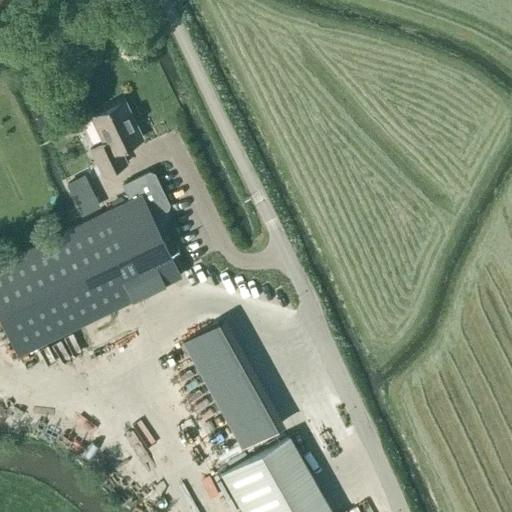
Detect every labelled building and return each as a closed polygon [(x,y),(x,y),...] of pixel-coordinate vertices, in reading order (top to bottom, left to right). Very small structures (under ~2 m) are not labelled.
[(126,164),(119,149),(140,139),(122,101),(91,115),(104,142),(90,149),(102,175),(126,164)] [(129,199),(0,261),(0,319),(16,354),(180,275),(154,223),(158,221),(159,217),(157,212),(166,208),(167,203),(153,173),(148,172),(122,185),(129,199)] [(78,195),(73,197),(77,203),(79,209),(94,201),(92,196),(88,189),(84,191),(78,195)] [(182,342),(240,446),(280,424),(223,319),(182,342)] [(332,511),(288,434),(219,472),(241,511),(332,511)]
